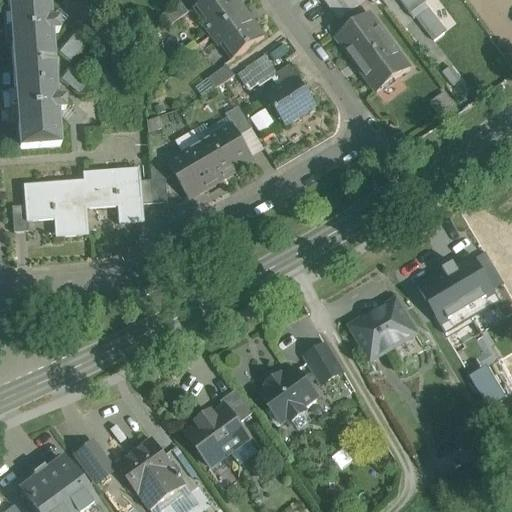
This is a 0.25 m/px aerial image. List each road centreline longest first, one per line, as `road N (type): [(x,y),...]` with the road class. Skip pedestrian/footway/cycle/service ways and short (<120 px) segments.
road 1 (residential): [(0,325),(171,251),(359,145),(360,121),(272,0)]
road 2 (primary): [(511,118),(227,296),(25,389)]
